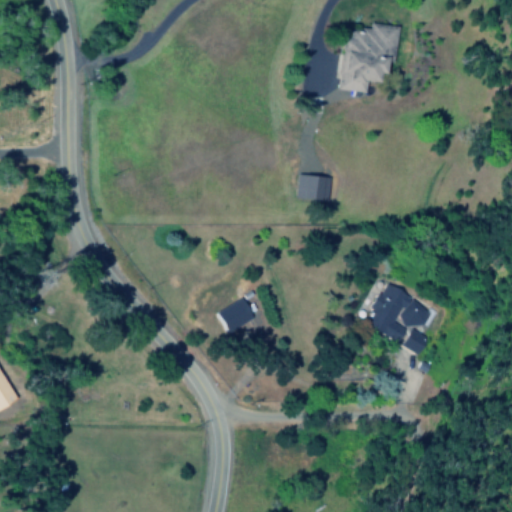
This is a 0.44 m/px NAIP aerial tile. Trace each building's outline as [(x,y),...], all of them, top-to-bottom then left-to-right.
[(395,27),(366,24),(366,29),(345,27),(344,38),(339,37),(333,90),(362,93),(364,82),(376,83),(377,74),(383,75),(385,62),(391,63),(395,27)] [(292,196),(324,200),(327,177),(295,173),(292,196)] [(394,341),(401,328),(388,322),(391,316),(416,329),(427,308),(379,284),(359,323),(394,341)] [(212,312),(225,333),(250,317),(237,296),(212,312)] [(397,345),(414,354),(423,337),(406,328),(397,345)]
